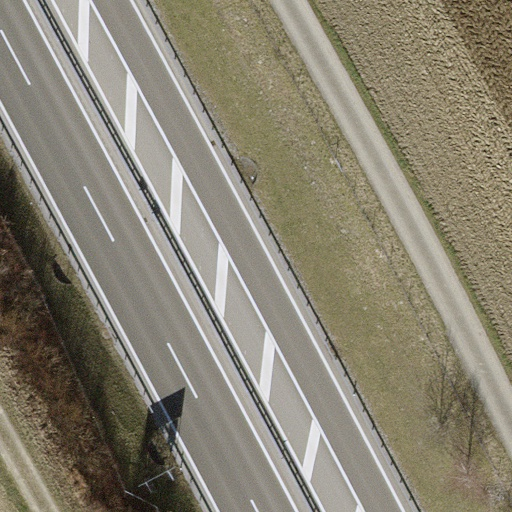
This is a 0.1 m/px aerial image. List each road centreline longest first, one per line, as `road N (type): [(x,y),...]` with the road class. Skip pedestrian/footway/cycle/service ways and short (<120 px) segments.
road 1 (trunk): [(385,511),(112,0)]
road 2 (trunk): [(0,22),(260,511)]
road 3 (track): [(511,418),(292,0)]
road 4 (track): [(56,511),(0,403)]
